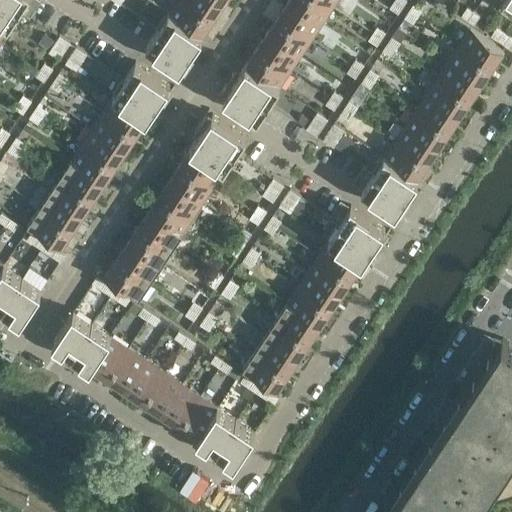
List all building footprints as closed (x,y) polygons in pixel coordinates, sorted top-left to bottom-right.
[(0,0),(0,20),(9,26),(26,0),(0,0)] [(213,19),(185,0),(176,0),(169,11),(203,34),(213,19)] [(224,3),(219,0),(185,0),(213,19),(224,3)] [(323,22),(289,0),(288,0),(278,15),(312,38),(323,22)] [(334,6),(324,0),(289,0),(323,22),(334,6)] [(398,12),(403,6),(394,0),(390,7),(398,12)] [(418,16),(422,9),(413,3),(409,10),(418,16)] [(468,19),(474,11),(467,6),(461,15),(468,19)] [(413,22),(418,16),(409,10),(405,16),(413,22)] [(181,67),(203,35),(203,34),(169,11),(147,45),(181,67)] [(474,24),(480,15),(474,11),(468,19),(474,24)] [(312,38),(278,15),(267,32),(301,54),(312,38)] [(386,32),(392,22),(383,16),(377,26),(386,32)] [(0,39),(9,26),(0,20),(0,39)] [(382,38),(386,32),(377,26),(373,32),(382,38)] [(504,49),(470,26),(459,43),(493,66),(504,49)] [(498,39),(503,30),(497,26),(491,35),(498,39)] [(504,43),(510,34),(503,30),(498,39),(504,43)] [(301,54),(267,32),(256,47),(291,70),(301,54)] [(377,44),(382,38),(373,32),(368,39),(377,44)] [(70,42),(60,34),(56,40),(67,47),(70,42)] [(396,48),(401,41),(392,36),(388,42),(396,48)] [(67,47),(56,40),(52,46),(63,53),(67,47)] [(392,54),(396,48),(388,42),(383,49),(392,54)] [(493,66),(459,43),(448,59),(482,82),(493,66)] [(63,53),(52,46),(49,51),(60,58),(63,53)] [(87,53),(77,46),(73,51),(84,58),(87,53)] [(291,70),(256,47),(246,62),(281,85),(291,70)] [(84,58),(73,51),(69,57),(80,64),(84,58)] [(80,64),(69,57),(66,62),(76,69),(80,64)] [(360,70),(364,64),(356,58),(351,65),(360,70)] [(482,82),(448,59),(438,75),(472,98),(482,82)] [(147,118),(170,84),(136,61),(113,95),(147,118)] [(49,74),(53,67),(45,62),(40,68),(49,74)] [(258,119),(281,85),(246,62),(224,96),(258,119)] [(356,77),(360,70),(351,65),(347,71),(356,77)] [(45,80),(49,74),(40,68),(36,75),(45,80)] [(375,80),(379,74),(370,68),(366,74),(375,80)] [(64,84),(68,77),(59,72),(55,78),(64,84)] [(370,87),(375,80),(366,74),(362,81),(370,87)] [(472,98),(438,75),(427,91),(461,114),(472,98)] [(59,90),(64,84),(55,78),(51,85),(59,90)] [(339,102),(343,96),(334,90),(330,97),(339,102)] [(461,114),(427,91),(416,107),(450,130),(461,114)] [(28,106),(32,99),(23,94),(19,100),(28,106)] [(147,118),(113,95),(103,110),(137,133),(147,118)] [(334,109),(339,102),(330,97),(326,103),(334,109)] [(23,112),(28,106),(19,100),(15,107),(23,112)] [(353,112),(358,105),(349,100),(345,106),(353,112)] [(42,116),(47,109),(38,103),(34,110),(42,116)] [(349,118),(353,112),(345,106),(340,113),(349,118)] [(450,130),(416,107),(405,124),(439,146),(450,130)] [(38,122),(42,116),(34,110),(30,116),(38,122)] [(137,133),(103,110),(93,126),(127,149),(137,133)] [(328,118),(317,111),(314,117),(324,124),(328,118)] [(224,169),(247,135),(213,113),(190,147),(224,169)] [(324,124),(314,117),(310,122),(321,129),(324,124)] [(321,129),(310,122),(306,128),(317,135),(321,129)] [(345,129),(334,122),(330,128),(341,135),(345,129)] [(439,146),(405,124),(395,140),(429,162),(439,146)] [(0,134),(6,138),(10,132),(2,126),(0,128),(0,134)] [(127,149),(93,126),(82,142),(116,165),(127,149)] [(341,135),(330,128),(327,133),(337,140),(341,135)] [(337,140),(327,133),(323,139),(334,146),(337,140)] [(21,148),(25,142),(17,136),(12,142),(21,148)] [(429,162),(395,140),(385,154),(419,177),(429,162)] [(17,155),(21,148),(12,142),(8,149),(17,155)] [(116,165),(82,142),(71,158),(105,181),(116,165)] [(224,169),(190,147),(180,162),(214,184),(224,169)] [(396,211),(418,179),(419,177),(385,154),(362,188),(396,211)] [(105,181),(71,158),(60,174),(94,197),(105,181)] [(214,184),(180,162),(170,178),(204,200),(214,184)] [(94,197),(60,174),(50,191),(84,213),(94,197)] [(284,184),(274,177),(270,183),(281,190),(284,184)] [(204,200),(170,178),(159,194),(193,216),(204,200)] [(281,190),(270,183),(266,188),(277,195),(281,190)] [(277,195),(266,188),(263,193),(273,200),(277,195)] [(301,195),(290,188),(287,194),(297,201),(301,195)] [(84,213),(50,191),(39,206),(73,229),(84,213)] [(193,216),(159,194),(148,210),(182,232),(193,216)] [(297,201),(287,194),(283,199),(294,206),(297,201)] [(294,206),(283,199),(279,204),(290,211),(294,206)] [(263,217),(267,210),(258,204),(254,211),(263,217)] [(363,261),(385,228),(351,205),(329,239),(363,261)] [(73,229),(39,206),(28,223),(62,246),(73,229)] [(182,232),(148,210),(138,226),(172,249),(182,232)] [(258,223),(263,217),(254,211),(250,217),(258,223)] [(0,220),(6,224),(10,217),(2,212),(0,213),(0,220)] [(277,226),(282,219),(273,214),(269,220),(277,226)] [(14,230),(19,223),(10,217),(6,224),(14,230)] [(273,233),(277,226),(269,220),(264,227),(273,233)] [(172,249),(138,226),(127,242),(161,265),(172,249)] [(35,244),(40,237),(31,231),(27,238),(35,244)] [(241,248),(246,242),(237,236),(233,243),(241,248)] [(44,249),(48,243),(40,237),(35,244),(44,249)] [(363,261),(329,239),(319,254),(353,276),(363,261)] [(161,265),(127,242),(116,258),(150,281),(161,265)] [(52,255),(57,248),(48,243),(44,249),(52,255)] [(237,255),(241,248),(233,243),(228,249),(237,255)] [(256,258),(260,252),(252,246),(247,252),(256,258)] [(61,260),(65,254),(57,248),(52,255),(61,260)] [(252,264),(256,258),(247,252),(243,259),(252,264)] [(353,276),(319,254),(308,270),(342,292),(353,276)] [(150,281),(116,258),(105,275),(139,297),(150,281)] [(0,305),(21,319),(42,288),(4,263),(0,269),(0,305)] [(31,267),(27,275),(44,284),(49,275),(31,267)] [(220,281),(224,274),(216,268),(211,275),(220,281)] [(342,292),(308,270),(297,286),(331,308),(342,292)] [(101,287),(105,281),(97,275),(92,282),(101,287)] [(216,287),(220,281),(211,275),(207,281),(216,287)] [(235,290),(239,284),(230,278),(226,285),(235,290)] [(109,293),(114,286),(105,281),(101,287),(109,293)] [(230,297),(235,290),(226,285),(222,291),(230,297)] [(118,299),(122,292),(114,286),(109,293),(118,299)] [(331,308),(297,286),(287,302),(320,324),(331,308)] [(126,304),(130,298),(122,292),(118,299),(126,304)] [(199,313),(203,306),(194,300),(190,307),(199,313)] [(320,324),(287,302),(276,318),(310,341),(320,324)] [(147,318),(152,312),(143,306),(139,313),(147,318)] [(194,319),(199,313),(190,307),(186,313),(194,319)] [(91,366),(111,335),(74,310),(53,341),(91,366)] [(213,322),(218,316),(209,310),(205,317),(213,322)] [(156,324),(160,317),(152,312),(147,318),(156,324)] [(209,329),(213,322),(205,317),(200,323),(209,329)] [(310,341),(276,318),(265,334),(299,357),(310,341)] [(183,342),(187,335),(179,330),(175,336),(183,342)] [(299,357),(265,334),(254,350),(288,373),(299,357)] [(108,377),(128,346),(111,335),(91,366),(108,377)] [(191,348),(196,341),(187,335),(183,342),(191,348)] [(511,511),(511,344),(503,338),(386,511),(511,511)] [(126,389),(146,358),(128,346),(108,377),(126,389)] [(288,373),(254,350),(243,367),(277,389),(288,373)] [(219,366),(224,360),(215,354),(211,361),(219,366)] [(144,401),(164,370),(146,358),(126,389),(144,401)] [(228,372),(232,365),(224,360),(219,366),(228,372)] [(162,413),(183,382),(164,370),(144,401),(162,413)] [(249,386),(253,379),(245,374),(240,380),(249,386)] [(257,392),(262,385),(253,379),(249,386),(257,392)] [(180,425),(201,394),(183,382),(162,413),(180,425)] [(266,397),(270,391),(262,385),(257,392),(266,397)] [(274,403),(278,396),(270,391),(266,397),(274,403)] [(197,437),(218,406),(201,394),(180,425),(197,437)] [(235,462),(255,431),(218,406),(197,437),(235,462)]
